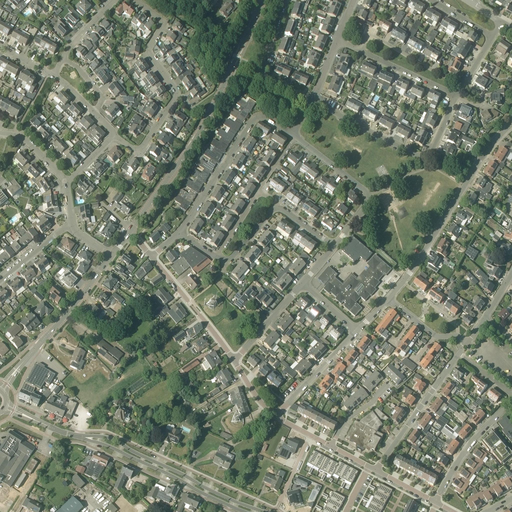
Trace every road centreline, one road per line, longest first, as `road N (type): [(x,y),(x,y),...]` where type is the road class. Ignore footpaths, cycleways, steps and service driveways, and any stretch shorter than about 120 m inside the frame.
road 1 (tertiary): [(130,229),(193,141),(263,0)]
road 2 (secondary): [(263,511),(114,439),(67,434)]
road 3 (secondary): [(67,434),(244,511)]
road 4 (residential): [(402,282),(511,124)]
road 5 (tertiary): [(15,370),(110,256)]
road 6 (residential): [(376,470),(458,354)]
road 7 (residential): [(179,232),(256,117)]
road 8 (residential): [(312,101),(261,73),(285,0)]
road 9 (residential): [(233,360),(153,257)]
road 10 (residential): [(427,160),(312,101)]
road 11 (residential): [(360,51),(367,33),(461,87)]
road 12 (residential): [(435,502),(507,404)]
